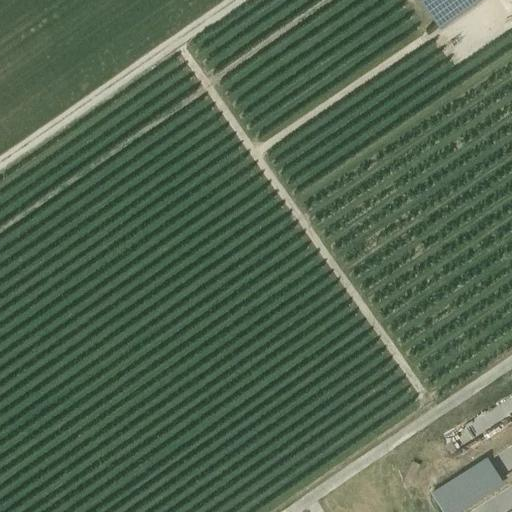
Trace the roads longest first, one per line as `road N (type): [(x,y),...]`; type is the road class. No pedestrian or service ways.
road 1 (track): [(0,160),(231,0)]
road 2 (track): [(314,511),(511,377)]
